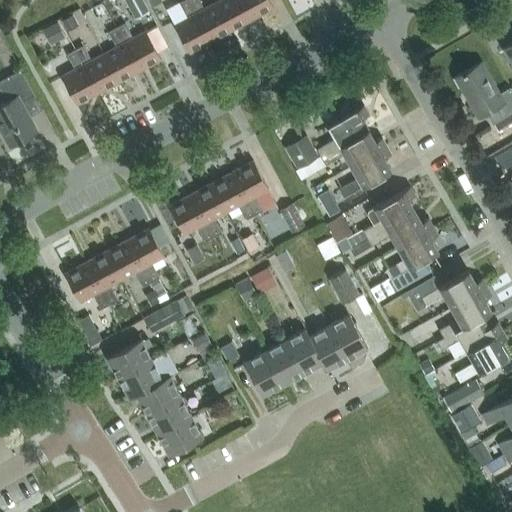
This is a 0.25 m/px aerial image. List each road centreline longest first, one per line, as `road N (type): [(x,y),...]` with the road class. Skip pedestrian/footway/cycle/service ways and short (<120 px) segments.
road 1 (unclassified): [(0,223),(380,18)]
road 2 (unclassified): [(511,244),(380,18)]
road 3 (unknown): [(180,511),(275,451),(302,416),(379,374)]
road 4 (unclassified): [(85,426),(0,288)]
